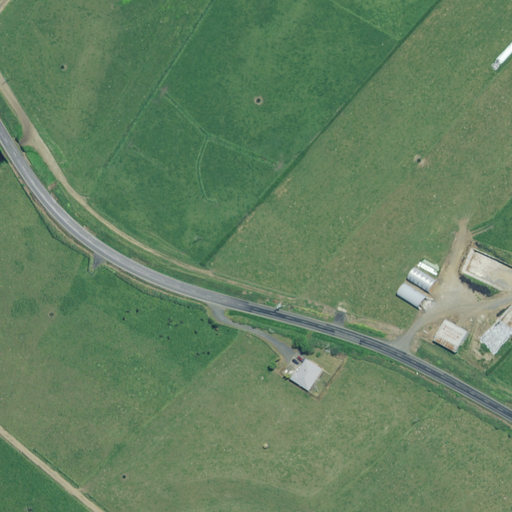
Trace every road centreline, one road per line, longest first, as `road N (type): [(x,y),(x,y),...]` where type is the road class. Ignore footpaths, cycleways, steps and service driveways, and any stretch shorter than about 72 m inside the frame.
road 1 (track): [(0,81),(68,185),(112,223),(170,258),(392,331),(511,391)]
road 2 (tertiary): [(511,416),(386,349),(133,267),(53,207),(0,131)]
road 3 (track): [(0,406),(121,511)]
